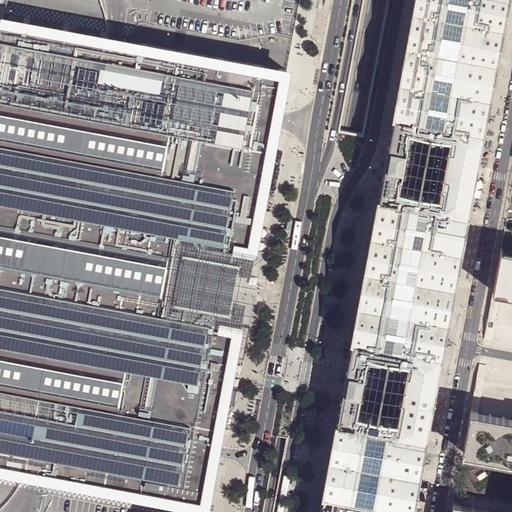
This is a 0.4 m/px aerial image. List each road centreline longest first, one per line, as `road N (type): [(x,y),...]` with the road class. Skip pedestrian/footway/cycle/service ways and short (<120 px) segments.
road 1 (tertiary): [(280,511),(333,223),(373,146),(400,0)]
road 2 (trunk): [(377,0),(282,511)]
road 3 (tertiary): [(307,194),(251,511)]
road 4 (residential): [(467,348),(511,111)]
road 5 (motorway): [(358,0),(329,142),(307,194)]
road 6 (tertiary): [(341,0),(307,194)]
road 7 (residential): [(437,511),(467,348)]
